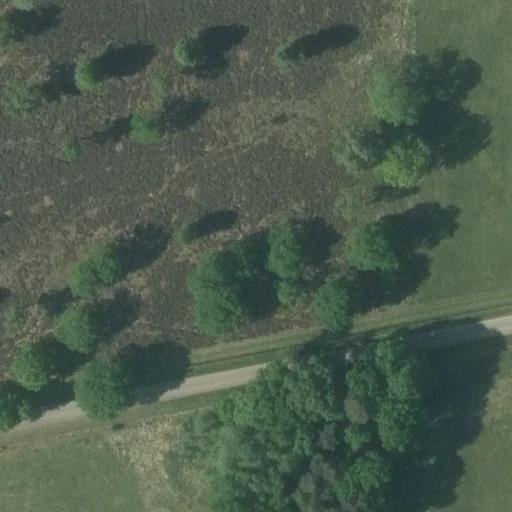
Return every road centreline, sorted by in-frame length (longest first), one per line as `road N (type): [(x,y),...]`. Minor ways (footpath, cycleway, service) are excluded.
road 1 (track): [(0,396),(511,295)]
road 2 (unclassified): [(0,423),(511,324)]
